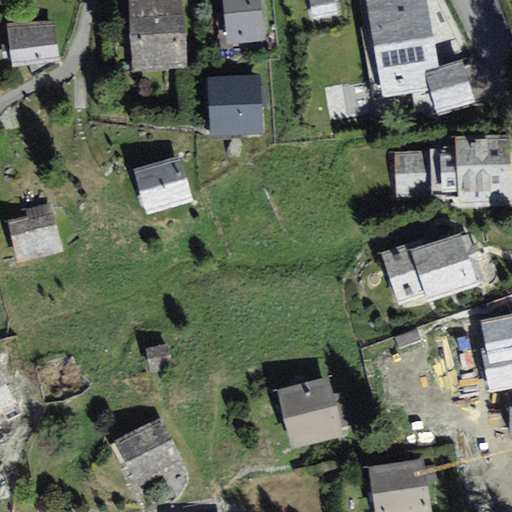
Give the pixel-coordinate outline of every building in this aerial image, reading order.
[(180,0),(124,0),(128,72),(184,69),(180,0)] [(262,0),(217,0),(220,44),(266,41),(262,0)] [(332,0),(311,0),(315,17),(335,13),(332,0)] [(421,0),(361,0),(380,98),(439,88),(421,0)] [(55,24),(2,27),(4,69),(58,66),(55,24)] [(260,79),(201,81),(202,139),(261,137),(260,79)] [(432,202),(440,211),(511,210),(511,144),(506,138),(448,138),(449,145),(430,145),(430,153),(391,154),(393,202),(432,202)] [(175,159),(124,171),(135,218),(186,206),(175,159)] [(23,219),(2,224),(13,267),(62,255),(49,207),(21,213),(23,219)] [(464,229),(375,255),(394,312),(483,286),(464,229)] [(164,344),(142,351),(149,374),(171,368),(164,344)] [(0,427),(21,417),(0,380),(0,427)] [(324,380),(270,394),(286,454),(354,438),(341,394),(329,396),(324,380)] [(159,420),(109,443),(132,494),(182,472),(159,420)] [(425,511),(419,462),(362,469),(367,511),(425,511)]
